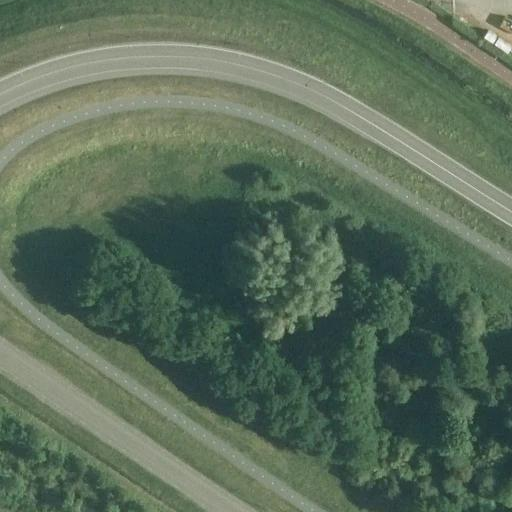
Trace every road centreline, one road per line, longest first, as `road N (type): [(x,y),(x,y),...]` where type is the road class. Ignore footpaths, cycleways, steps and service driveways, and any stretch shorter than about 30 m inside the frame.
road 1 (tertiary): [(511,213),(322,96),(235,65),(109,60),(0,95)]
road 2 (tertiary): [(232,511),(0,354)]
